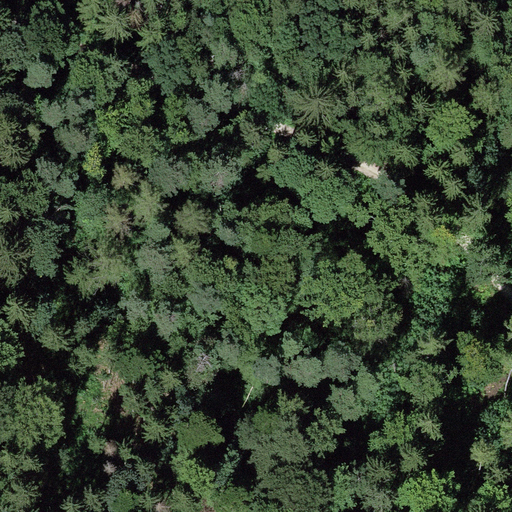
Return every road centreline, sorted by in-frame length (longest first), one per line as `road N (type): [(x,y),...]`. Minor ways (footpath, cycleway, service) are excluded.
road 1 (track): [(511,298),(439,216),(307,139),(0,18)]
road 2 (track): [(0,364),(79,411),(215,511)]
